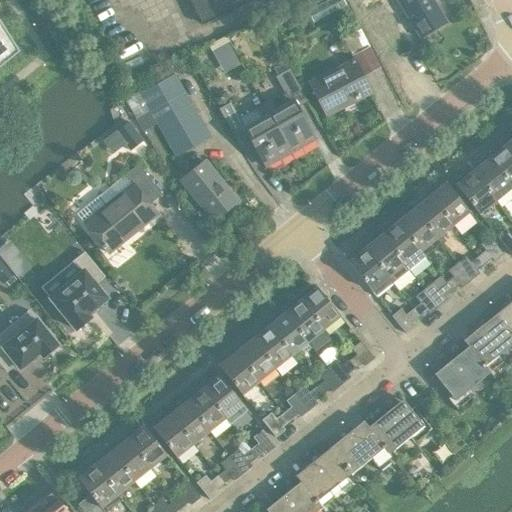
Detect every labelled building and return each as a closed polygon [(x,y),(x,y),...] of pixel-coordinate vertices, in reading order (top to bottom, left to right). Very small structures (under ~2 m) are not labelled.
[(190,0),(201,25),(253,0),(190,0)] [(446,22),(438,10),(432,0),(397,0),(420,38),(446,22)] [(0,22),(0,66),(19,51),(0,22)] [(338,29),(351,54),(362,49),(349,24),(338,29)] [(228,39),(209,50),(223,73),(242,62),(228,39)] [(371,93),(353,59),(308,83),(326,117),(371,93)] [(270,100),(262,104),(290,153),(314,139),(297,107),(308,101),(289,68),(276,76),(290,102),(276,110),(270,100)] [(175,157),(211,137),(174,74),(140,93),(175,157)] [(265,167),(290,153),(262,104),(238,118),(230,103),(218,109),(236,141),(247,135),(265,167)] [(102,138),(117,155),(141,133),(127,117),(102,138)] [(511,187),(511,186),(511,155),(504,145),(487,158),(511,187)] [(487,158),(471,172),(495,200),(511,187),(487,158)] [(204,161),(180,180),(213,221),(237,202),(204,161)] [(76,214),(108,253),(157,214),(149,204),(161,194),(137,164),(124,175),(132,185),(106,205),(99,196),(76,214)] [(478,214),(495,200),(471,172),(455,185),(478,214)] [(445,183),(428,196),(452,225),(469,212),(445,183)] [(436,238),(452,225),(428,196),(412,209),(436,238)] [(420,251),(436,238),(412,209),(396,222),(420,251)] [(408,270),(424,257),(420,251),(396,222),(380,235),(408,270)] [(511,238),(508,233),(499,240),(511,256),(511,238)] [(392,283),(408,270),(380,235),(364,248),(387,278),(392,283)] [(486,250),(477,257),(484,265),(492,259),(494,261),(503,254),(489,238),(481,244),(486,250)] [(347,262),(371,291),(375,297),(392,283),(387,278),(364,248),(347,262)] [(457,264),(471,282),(480,275),(477,271),(484,265),(477,257),(470,263),(465,257),(457,264)] [(445,283),(452,292),(460,285),(462,288),(471,282),(457,264),(448,271),(453,277),(445,283)] [(84,268),(48,298),(75,332),(92,318),(89,314),(108,299),(84,268)] [(424,290),(438,307),(446,300),(445,298),(452,292),(445,283),(437,289),(433,283),(424,290)] [(316,287),(299,300),(323,329),(339,316),(316,287)] [(413,309),(420,317),(427,311),(429,313),(438,307),(424,290),(416,297),(420,303),(416,306),(413,309)] [(299,300),(283,313),(307,342),(323,329),(299,300)] [(511,300),(498,312),(511,330),(511,300)] [(419,318),(420,317),(413,309),(404,315),(399,309),(391,316),(405,333),(413,326),(411,324),(419,318)] [(462,341),(467,347),(488,373),(502,361),(498,355),(511,344),(511,330),(498,312),(462,341)] [(283,313),(267,326),(291,355),(307,342),(283,313)] [(36,318),(0,347),(19,371),(39,355),(42,359),(59,346),(36,318)] [(274,368),(291,355),(267,326),(250,339),(274,368)] [(258,381),(274,368),(250,339),(234,352),(258,381)] [(357,355),(349,361),(355,369),(363,363),(365,365),(374,359),(360,341),(351,348),(357,355)] [(488,373),(467,347),(433,374),(459,407),(474,395),(469,388),(488,373)] [(241,395),(258,381),(234,352),(218,366),(241,395)] [(328,368),(341,385),(350,378),(347,375),(355,369),(349,361),(343,365),(340,366),(336,361),(328,368)] [(316,387),(322,394),(329,389),(332,392),(341,385),(328,368),(318,375),(323,381),(316,387)] [(229,424),(246,411),(218,376),(201,389),(224,418),(229,424)] [(295,394),(309,410),(317,404),(314,401),(322,394),(316,387),(308,393),(303,387),(295,394)] [(209,430),(224,418),(201,389),(186,401),(209,430)] [(284,413),(290,420),(296,415),(299,418),(309,410),(295,394),(286,401),(291,407),(284,413)] [(368,427),(389,453),(409,437),(414,443),(428,431),(402,399),(368,427)] [(192,444),(209,430),(186,401),(169,415),(192,444)] [(280,428),(290,420),(284,413),(275,420),(270,414),(262,420),(275,437),(283,431),(280,428)] [(175,457),(192,444),(169,415),(152,428),(175,457)] [(363,421),(328,448),(349,475),(370,458),(381,470),(394,460),(389,453),(368,427),(363,421)] [(142,426),(126,439),(149,469),(166,455),(142,426)] [(259,444),(250,451),(256,458),(264,452),(266,455),(275,447),(262,431),(254,438),(259,444)] [(126,439),(109,452),(133,482),(149,469),(126,439)] [(294,476),(299,482),(320,509),(334,498),(329,491),(349,475),(328,448),(294,476)] [(230,456),(243,473),(251,467),(249,464),(252,461),(256,458),(250,451),(244,456),(238,450),(230,456)] [(109,452),(93,465),(117,494),(133,482),(109,452)] [(218,476),(224,483),(226,482),(231,478),(234,481),(243,473),(230,456),(220,464),(225,470),(218,476)] [(103,511),(106,511),(121,500),(117,494),(93,465),(76,478),(103,511)] [(224,483),(218,476),(210,482),(205,476),(196,483),(209,500),(219,493),(216,490),(224,483)] [(175,501),(181,508),(189,502),(191,504),(200,497),(187,481),(178,488),(183,494),(175,501)] [(316,511),(320,509),(299,482),(265,510),(266,511),(316,511)] [(65,511),(50,493),(42,500),(27,511),(65,511)] [(154,508),(157,511),(176,511),(181,508),(175,501),(167,506),(163,501),(154,508)]
